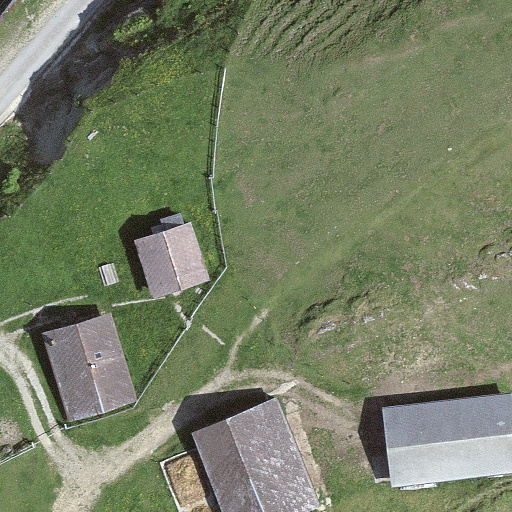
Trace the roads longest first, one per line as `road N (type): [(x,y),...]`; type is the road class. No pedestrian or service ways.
road 1 (track): [(85,488),(222,390),(283,286),(511,127)]
road 2 (track): [(0,354),(23,373),(85,488)]
